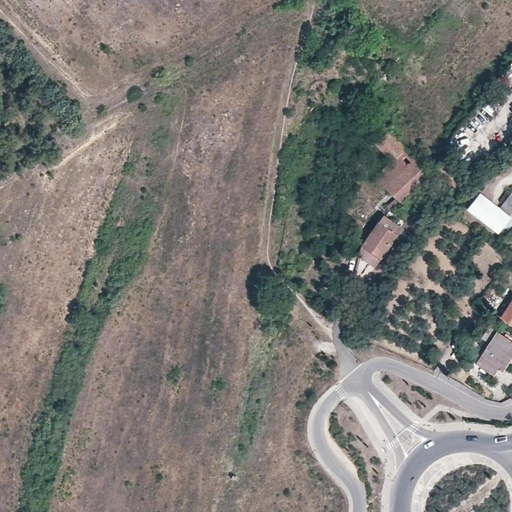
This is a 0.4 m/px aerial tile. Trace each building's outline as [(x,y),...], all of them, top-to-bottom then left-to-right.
[(373,142),(390,162),(404,149),(389,132),(373,142)] [(392,214),(430,177),(404,149),(390,162),(374,177),(395,200),(387,209),(392,214)] [(470,187),(445,159),(436,168),(459,195),(470,187)] [(506,225),(511,216),(511,196),(501,211),(481,197),(469,213),(500,234),(506,225)] [(374,269),(381,259),(402,229),(383,215),(362,246),(358,258),(374,269)] [(433,227),(426,218),(418,225),(426,233),(433,227)] [(407,247),(403,245),(395,255),(399,258),(407,247)] [(511,296),(499,320),(511,327),(511,296)] [(292,302),(285,301),(284,310),(292,311),(292,302)] [(503,368),(511,354),(511,343),(496,333),(489,328),(481,339),(489,344),(475,365),(492,376),(496,369),(501,372),(503,368)]
